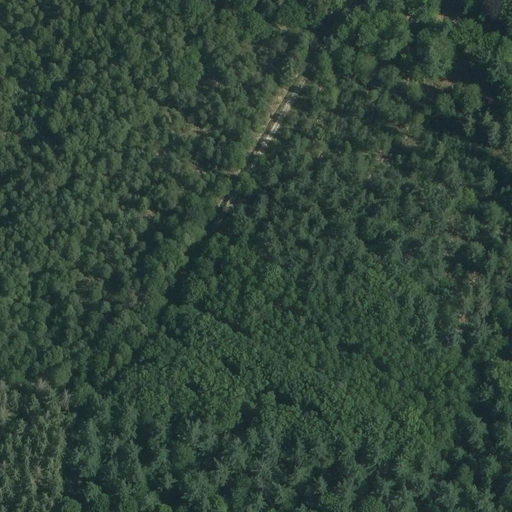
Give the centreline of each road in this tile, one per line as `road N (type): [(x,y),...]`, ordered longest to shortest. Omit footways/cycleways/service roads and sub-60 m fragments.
road 1 (track): [(82,395),(104,398),(128,375),(350,0)]
road 2 (track): [(179,0),(326,39),(511,130)]
